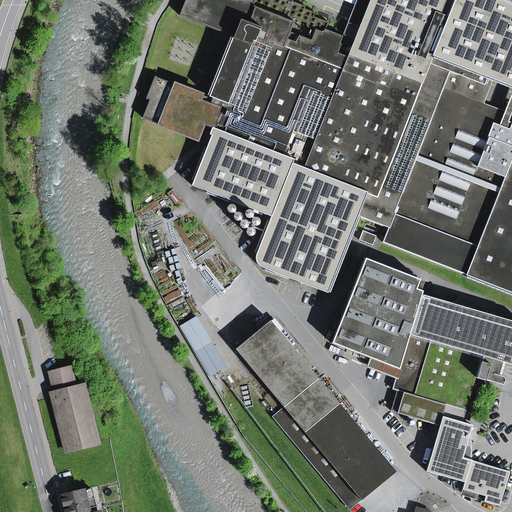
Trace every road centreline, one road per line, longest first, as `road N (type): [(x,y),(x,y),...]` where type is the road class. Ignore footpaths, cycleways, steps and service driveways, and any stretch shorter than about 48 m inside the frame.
road 1 (unclassified): [(470,511),(420,476),(171,177)]
road 2 (primary): [(0,307),(51,511)]
